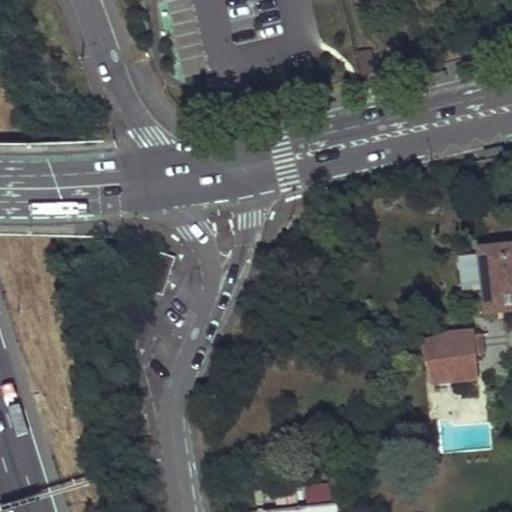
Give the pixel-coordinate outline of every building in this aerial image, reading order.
[(352,53),(357,77),(375,74),(370,49),(352,53)] [(511,246),(475,251),(482,312),(511,309),(511,246)] [(158,254),(146,290),(162,295),(174,260),(158,254)] [(444,335),(415,345),(425,385),(473,382),(471,357),(480,355),(480,332),(444,335)] [(335,511),(335,501),(262,509),(262,511),(335,511)]
